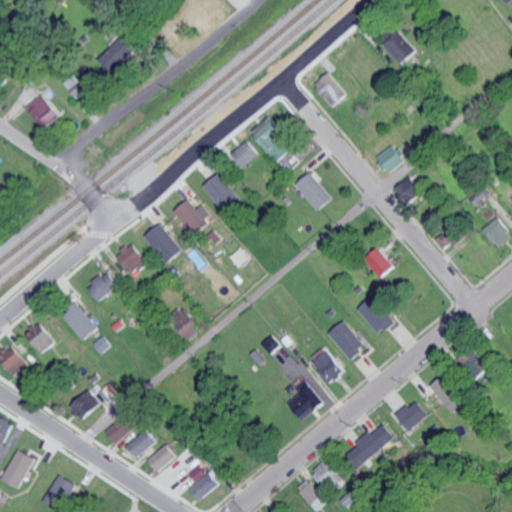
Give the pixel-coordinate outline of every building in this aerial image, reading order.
[(418,51),(401,32),(386,45),(403,65),(418,51)] [(100,57),(115,73),(139,50),(124,35),(100,57)] [(86,77),(80,73),(69,89),(85,100),(101,76),(91,70),(86,77)] [(351,96),(332,73),(317,85),(336,108),(351,96)] [(28,109),(49,130),(63,115),(42,95),(28,109)] [(277,134),(284,128),(274,117),(255,134),(279,161),(292,150),(277,134)] [(263,154),(250,140),(234,153),(247,168),(263,154)] [(409,162),(398,145),(381,155),(391,173),(409,162)] [(299,186),(322,211),(337,198),(313,172),(299,186)] [(244,199),(221,173),(205,186),(228,213),(244,199)] [(398,188),(414,206),(427,195),(411,177),(398,188)] [(216,216),(205,204),(200,208),(191,199),(177,211),(197,234),(216,216)] [(502,249),(511,239),(511,231),(499,218),(485,230),(502,249)] [(146,236),(169,262),(184,249),(161,223),(146,236)] [(134,275),(150,263),(134,241),(118,253),(134,275)] [(385,280),(400,269),(385,247),(370,258),(385,280)] [(89,287),(102,300),(121,282),(108,269),(89,287)] [(361,308),(383,334),(398,321),(376,295),(361,308)] [(85,339),(99,327),(79,303),(65,315),(85,339)] [(188,337),(201,328),(188,309),(175,318),(188,337)] [(332,332),(353,358),(369,346),(347,319),(332,332)] [(38,351),(56,343),(50,328),(45,330),(42,323),(28,329),(38,351)] [(264,343),(273,354),(283,345),(274,334),(264,343)] [(113,346),(107,336),(95,343),(101,354),(113,346)] [(0,358),(14,375),(28,364),(13,344),(0,354),(0,358)] [(334,382),(348,369),(326,345),(312,358),(334,382)] [(458,413),(471,402),(446,375),(434,386),(458,413)] [(299,388),(288,396),(290,400),(311,386),(305,377),(296,383),(299,388)] [(106,401),(119,395),(113,383),(101,389),(106,401)] [(301,414),(323,399),(314,385),(291,401),(301,414)] [(101,400),(88,389),(72,407),(85,418),(101,400)] [(436,420),(420,399),(400,414),(416,434),(436,420)] [(118,442),(141,424),(131,411),(107,429),(118,442)] [(0,436),(8,439),(14,422),(0,416),(0,436)] [(401,441),(391,423),(353,444),(363,463),(401,441)] [(129,445),(140,457),(159,440),(148,428),(129,445)] [(161,471),(179,455),(169,443),(151,460),(161,471)] [(38,457),(21,448),(5,478),(22,488),(38,457)] [(326,483),(339,470),(329,458),(315,472),(326,483)] [(207,472),(202,465),(191,473),(196,480),(207,472)] [(193,490),(204,501),(222,481),(210,471),(193,490)] [(46,500),(62,509),(77,482),(61,473),(46,500)] [(330,501),(313,483),(303,492),(320,511),(330,501)]
